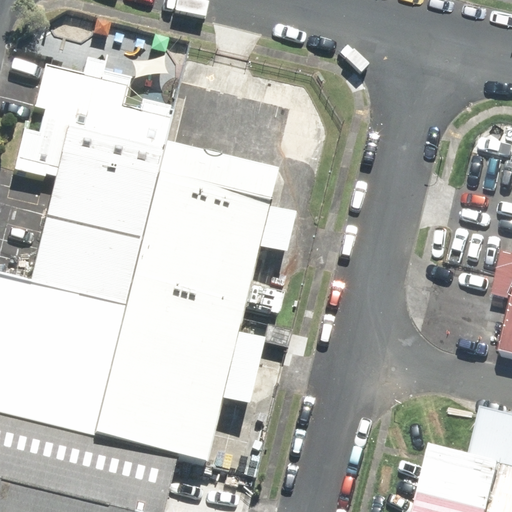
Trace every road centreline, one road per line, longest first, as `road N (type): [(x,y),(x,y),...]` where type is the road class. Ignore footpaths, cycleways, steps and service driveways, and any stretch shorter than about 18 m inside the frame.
road 1 (unclassified): [(316,511),(429,36)]
road 2 (unclassified): [(429,36),(293,0)]
